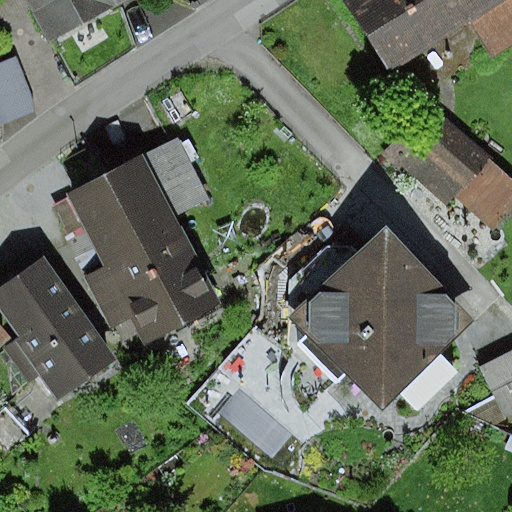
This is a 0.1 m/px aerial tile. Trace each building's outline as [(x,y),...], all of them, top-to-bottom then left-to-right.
[(30,0),(51,37),(120,0),(30,0)] [(511,0),(342,0),(343,0),(389,74),(471,23),(492,57),(511,44),(511,0)] [(0,129),(37,115),(15,61),(0,66),(0,129)] [(455,196),(493,232),(511,211),(511,176),(432,103),(387,151),(446,205),(455,196)] [(177,138),(143,155),(175,218),(209,201),(177,138)] [(143,155),(65,194),(105,270),(86,279),(112,328),(132,318),(146,344),(221,305),(175,218),(143,155)] [(476,321),(385,226),(290,317),(308,336),(300,343),(337,382),(346,374),(383,412),(400,396),(417,414),(460,372),(442,354),(476,321)] [(45,257),(0,289),(0,312),(18,337),(0,349),(29,389),(38,382),(57,407),(121,361),(45,257)] [(511,351),(479,368),(492,393),(511,382),(511,351)] [(511,414),(511,382),(492,393),(462,409),(492,425),(511,414)]
